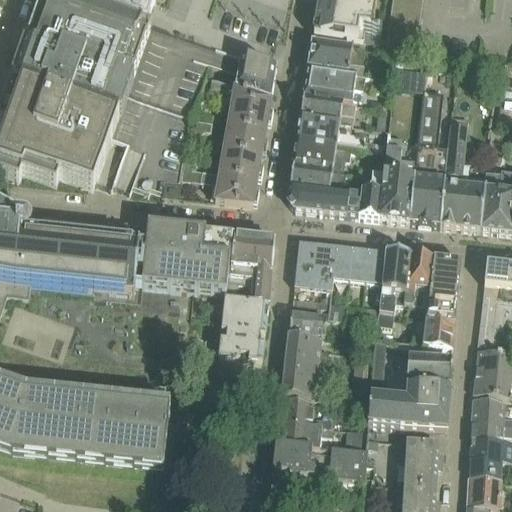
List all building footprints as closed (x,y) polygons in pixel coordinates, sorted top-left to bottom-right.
[(66,0),(42,0),(12,86),(118,123),(151,31),(147,29),(66,0)] [(66,0),(147,29),(156,0),(66,0)] [(319,0),(314,41),(363,49),(365,40),(366,34),(374,35),(378,0),(319,0)] [(393,0),(393,8),(404,10),(405,0),(393,0)] [(402,18),(404,10),(393,8),(391,16),(402,18)] [(402,18),(391,16),(390,24),(398,25),(401,26),(402,18)] [(396,37),(398,25),(390,24),(388,36),(396,37)] [(406,26),(401,26),(398,25),(396,37),(404,38),(406,26)] [(404,38),(412,39),(414,27),(406,26),(404,38)] [(422,28),(414,27),(412,39),(420,40),(422,28)] [(386,52),(387,43),(365,40),(363,49),(386,52)] [(388,40),(387,43),(386,52),(394,53),(396,42),(388,40)] [(403,43),(396,42),(394,53),(402,54),(403,43)] [(403,43),(402,54),(410,55),(411,44),(403,43)] [(411,44),(410,55),(418,56),(419,45),(411,44)] [(364,57),(312,49),(308,74),(363,82),(364,71),(362,70),(364,57)] [(410,80),(413,63),(398,61),(396,78),(410,80)] [(234,95),(271,107),(276,80),(277,75),(241,62),(239,69),(235,95),(234,95)] [(458,69),(428,65),(426,76),(457,80),(458,69)] [(511,68),(502,67),(502,75),(495,135),(511,136),(511,68)] [(308,74),(304,105),(352,111),(355,94),(364,96),(366,83),(363,82),(308,74)] [(488,87),(495,88),(496,75),(486,74),(485,83),(488,87)] [(386,99),(387,86),(373,84),(371,97),(386,99)] [(59,183),(93,195),(118,123),(12,86),(0,121),(0,180),(19,187),(22,179),(56,191),(59,183)] [(232,108),(228,131),(266,138),(267,130),(271,130),(274,117),(270,116),(271,107),(234,95),(235,95),(211,87),(210,98),(226,101),(225,107),(232,108)] [(440,233),(449,155),(438,154),(444,102),(423,99),(416,167),(409,230),(440,233)] [(356,112),(352,111),(304,105),(301,124),(351,132),(353,132),(356,112)] [(453,121),(452,131),(469,133),(470,123),(453,121)] [(301,124),(297,150),(351,157),(372,160),(373,149),(349,146),(351,132),(301,124)] [(197,126),(195,136),(211,138),(212,129),(197,126)] [(228,131),(224,156),(261,163),(262,161),(265,161),(268,148),(264,147),(266,138),(228,131)] [(440,233),(480,237),(486,185),(469,183),(463,182),(469,133),(457,131),(452,131),(449,155),(440,233)] [(384,182),(379,227),(409,230),(416,167),(400,165),(402,145),(388,143),(384,182)] [(297,150),(293,173),(343,180),(345,167),(349,167),(351,157),(297,150)] [(260,171),(261,163),(224,156),(220,180),(219,181),(257,187),(257,185),(261,186),(264,172),(260,171)] [(186,158),(184,174),(193,176),(195,160),(186,158)] [(293,173),(290,194),(341,201),(344,181),(343,180),(293,173)] [(220,180),(193,176),(184,174),(181,186),(217,192),(215,209),(253,213),(253,210),(257,210),(259,197),(255,196),(257,187),(219,181),(220,180)] [(486,185),(480,237),(511,240),(511,178),(503,178),(503,180),(487,178),(486,185)] [(360,207),(358,224),(379,227),(384,182),(373,180),(373,181),(363,180),(360,207)] [(164,187),(162,203),(178,205),(180,189),(164,187)] [(347,202),(341,201),(290,194),(287,209),(294,218),(358,224),(360,207),(351,206),(352,203),(347,202)] [(109,247),(111,229),(43,222),(41,240),(25,238),(26,236),(27,235),(28,234),(28,233),(29,233),(30,231),(30,230),(30,229),(30,228),(30,227),(30,226),(30,224),(29,223),(28,222),(27,222),(26,221),(25,220),(23,220),(0,217),(0,319),(6,301),(28,304),(30,290),(134,301),(139,250),(119,248),(109,247)] [(139,250),(141,232),(121,230),(119,248),(139,250)] [(175,236),(148,233),(142,293),(169,296),(193,298),(227,302),(228,291),(233,242),(175,236)] [(233,242),(228,291),(253,293),(251,309),(268,311),(274,247),(233,242)] [(332,299),(333,285),(337,254),(299,249),(294,294),(332,299)] [(369,257),(337,254),(333,285),(365,289),(369,257)] [(365,289),(381,291),(385,259),(369,257),(365,289)] [(397,310),(406,311),(410,262),(385,259),(381,291),(384,291),(380,330),(395,332),(397,310)] [(428,313),(430,297),(434,265),(410,262),(406,311),(420,312),(428,313)] [(428,313),(427,327),(424,354),(447,356),(449,356),(451,357),(452,356),(461,268),(434,265),(430,297),(428,313)] [(511,312),(511,273),(486,270),(476,358),(478,358),(500,361),(503,336),(499,335),(502,311),(511,312)] [(234,300),(236,300),(237,292),(229,291),(228,299),(234,300)] [(234,300),(228,299),(227,306),(236,307),(236,300),(234,300)] [(236,307),(227,306),(224,306),(221,338),(225,338),(224,346),(220,346),(220,347),(205,346),(204,358),(219,359),(218,365),(262,369),(264,351),(260,350),(261,342),(265,342),(268,311),(251,309),(236,307)] [(329,325),(345,326),(346,311),(331,309),(329,325)] [(345,326),(361,328),(363,312),(346,311),(345,326)] [(379,314),(363,312),(361,328),(373,329),(377,330),(379,314)] [(291,320),(289,342),(320,346),(324,346),(326,324),(291,320)] [(414,353),(424,354),(427,327),(417,326),(414,352),(414,353)] [(289,342),(287,362),(318,365),(328,364),(329,357),(319,355),(320,346),(289,342)] [(379,347),(374,400),(384,401),(389,348),(379,347)] [(478,358),(476,380),(510,384),(511,362),(500,361),(478,358)] [(287,362),(285,381),(315,385),(318,365),(287,362)] [(411,364),(410,376),(429,377),(430,365),(411,364)] [(451,366),(430,365),(429,377),(451,379),(451,368),(451,366)] [(353,385),(357,386),(368,387),(369,368),(364,368),(354,370),(353,385)] [(373,400),(370,433),(439,438),(447,439),(447,435),(451,379),(429,377),(410,376),(408,404),(384,401),(374,400),(373,400)] [(510,384),(476,380),(473,402),(508,406),(510,384)] [(315,385),(285,381),(282,402),(314,406),(315,385)] [(356,398),(366,399),(368,387),(357,386),(356,398)] [(163,476),(168,425),(169,415),(25,399),(0,390),(0,456),(12,460),(162,476),(163,476)] [(282,406),(279,429),(331,434),(331,426),(311,424),(312,409),(282,406)] [(489,408),(473,406),(472,427),(488,429),(489,408)] [(511,423),(504,423),(505,410),(489,408),(488,429),(511,431),(511,423)] [(472,427),(471,444),(487,446),(488,429),(472,427)] [(279,429),(277,450),(321,454),(322,442),(330,443),(331,434),(279,429)] [(511,431),(488,429),(487,446),(502,448),(502,441),(511,441),(511,431)] [(361,458),(367,459),(369,438),(355,436),(353,458),(361,458)] [(511,448),(502,448),(487,446),(471,444),(470,461),(469,483),(501,486),(502,470),(511,470),(511,448)] [(368,446),(368,455),(377,455),(377,446),(368,446)] [(400,448),(397,492),(436,494),(437,474),(441,475),(442,458),(438,458),(438,450),(400,448)] [(277,450),(274,477),(296,479),(296,481),(311,482),(311,481),(330,483),(335,483),(365,486),(366,472),(368,459),(367,459),(361,458),(353,458),(321,454),(277,450)] [(272,502),(271,503),(303,506),(304,498),(333,501),(335,483),(330,483),(311,481),(311,482),(296,481),(296,479),(274,477),(274,480),(273,486),(272,496),(272,502)] [(499,511),(501,486),(469,483),(467,511),(471,511),(499,511)] [(434,511),(436,494),(397,492),(395,511),(434,511)] [(302,511),(303,506),(271,503),(271,505),(270,511),(302,511)]
